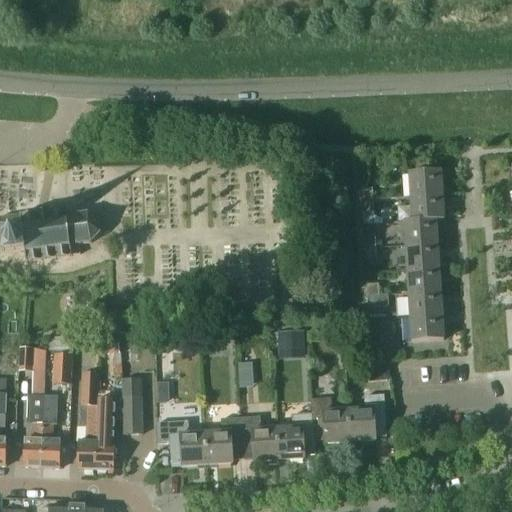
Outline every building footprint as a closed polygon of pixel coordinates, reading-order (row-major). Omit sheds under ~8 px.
[(409,199),(441,197),(440,174),(408,176),(409,199)] [(360,191),(361,202),(373,202),(373,190),(360,191)] [(409,199),(411,223),(411,224),(435,223),(443,222),(441,197),(409,199)] [(361,202),(362,214),(374,213),(373,202),(361,202)] [(67,217),(66,211),(0,220),(0,233),(1,238),(18,236),(21,253),(21,257),(25,256),(26,265),(72,258),(72,259),(83,257),(81,246),(90,245),(100,235),(98,222),(87,214),(67,217)] [(411,224),(411,223),(403,224),(405,248),(436,246),(435,223),(411,224)] [(1,238),(3,256),(21,253),(18,236),(1,238)] [(364,239),(364,250),(376,249),(375,237),(364,239)] [(438,270),(436,246),(405,248),(406,272),(438,270)] [(364,250),(365,262),(377,261),(376,249),(364,250)] [(406,272),(407,295),(439,292),(438,270),(406,272)] [(367,286),(367,298),(379,297),(379,285),(367,286)] [(409,320),(441,318),(439,292),(407,295),(409,320)] [(367,298),(368,310),(380,309),(379,297),(367,298)] [(126,314),(111,315),(111,337),(127,337),(126,314)] [(441,318),(409,320),(410,344),(442,342),(441,318)] [(304,333),(278,334),(279,354),(305,353),(304,333)] [(370,334),(370,347),(382,346),(382,334),(370,334)] [(117,337),(100,337),(100,355),(116,355),(117,337)] [(33,350),(19,350),(19,372),(33,373),(33,350)] [(54,356),(52,386),(70,387),(72,358),(54,356)] [(240,386),(253,385),(252,365),(239,366),(240,386)] [(384,382),(390,382),(389,372),(379,372),(379,378),(384,382)] [(82,375),(81,409),(82,409),(98,410),(98,394),(99,392),(99,376),(82,375)] [(141,380),(122,380),(122,394),(122,399),(123,421),(124,437),(142,436),(141,398),(141,380)] [(156,405),(166,404),(165,385),(155,386),(156,405)] [(96,445),(94,472),(114,473),(115,446),(113,445),(114,420),(123,421),(122,399),(122,394),(98,394),(98,410),(96,445)] [(24,442),(23,470),(41,470),(43,425),(44,398),(28,397),(27,424),(32,425),(31,442),(24,442)] [(43,425),(41,470),(60,471),(61,443),(53,443),(53,427),(57,427),(58,398),(44,398),(43,425)] [(374,443),(373,439),(385,438),(383,398),(363,399),(363,411),(347,412),(349,444),(374,443)] [(311,402),(312,416),(313,416),(314,443),(315,443),(324,442),(324,446),(349,444),(347,412),(333,413),(332,401),(311,402)] [(78,444),(77,472),(94,472),(96,445),(98,410),(82,409),(81,429),(83,429),(86,429),(85,445),(78,444)] [(316,457),(315,443),(314,443),(313,416),(312,416),(292,417),(293,431),(278,432),(279,459),(316,457)] [(243,461),(279,459),(278,432),(262,432),(261,419),(241,420),(243,461)] [(207,464),(243,461),(241,420),(221,421),(222,435),(206,436),(207,464)] [(171,466),(207,464),(206,436),(190,437),(189,423),(169,425),(157,425),(158,447),(170,446),(171,466)]
